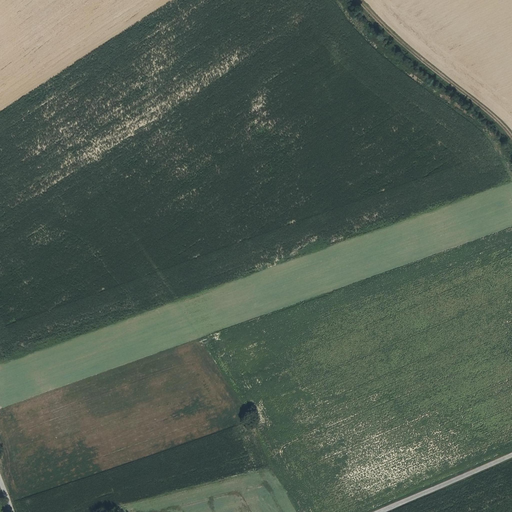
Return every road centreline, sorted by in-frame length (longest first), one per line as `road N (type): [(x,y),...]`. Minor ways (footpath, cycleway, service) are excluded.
road 1 (track): [(358,0),(511,138)]
road 2 (unclassified): [(378,511),(511,454)]
